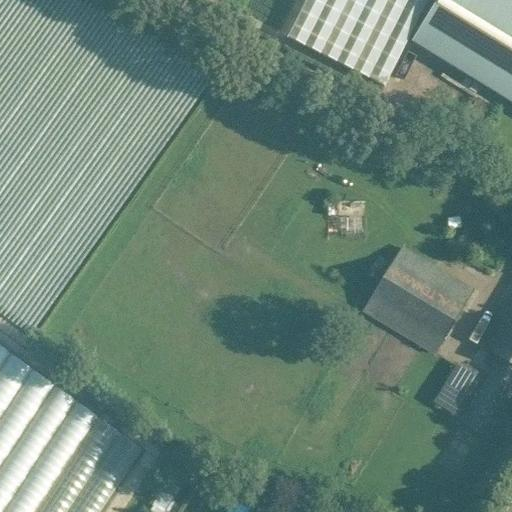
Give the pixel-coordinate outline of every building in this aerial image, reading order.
[(305,0),(287,38),(384,86),(427,0),(305,0)] [(511,0),(438,0),(412,43),(511,104),(511,0)] [(338,206),(338,240),(373,240),(373,206),(338,206)] [(363,311),(434,354),(472,292),(402,248),(363,311)] [(511,303),(507,301),(479,347),(492,354),(487,364),(493,368),(511,379),(511,303)] [(445,404),(442,408),(463,420),(483,432),(487,435),(511,395),(486,379),(467,367),(464,373),(445,404)] [(175,495),(163,488),(152,508),(150,511),(176,511),(180,506),(171,501),(175,495)]
